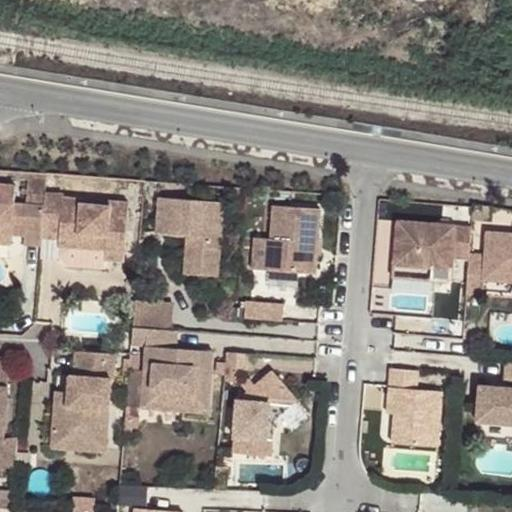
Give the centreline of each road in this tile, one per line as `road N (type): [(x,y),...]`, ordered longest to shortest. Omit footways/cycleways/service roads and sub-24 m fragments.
road 1 (residential): [(333,511),(361,144)]
road 2 (tertiary): [(361,144),(0,87)]
road 3 (tertiary): [(511,168),(361,144)]
